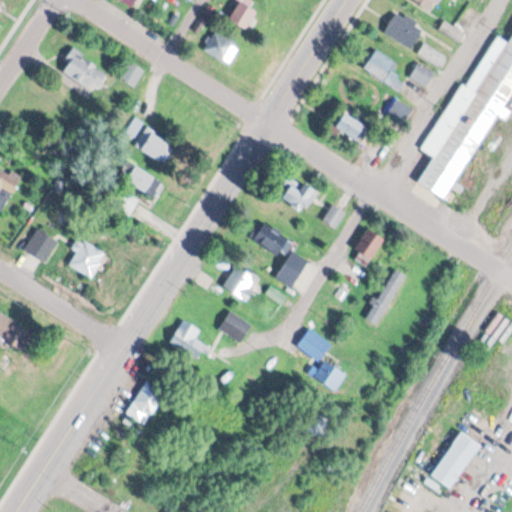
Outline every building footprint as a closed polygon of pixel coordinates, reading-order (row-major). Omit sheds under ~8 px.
[(119,0),(133,8),(138,0),(119,0)] [(250,9),(254,3),(248,0),(240,0),(229,22),(247,32),(257,13),(250,9)] [(409,0),(431,14),(440,0),(409,0)] [(397,13),(384,33),(411,50),(424,30),(397,13)] [(462,42),(466,31),(443,22),(439,33),(462,42)] [(192,43),(229,66),(240,48),(204,25),(192,43)] [(448,196),(511,95),(511,33),(508,40),(497,33),(424,146),(436,154),(420,178),(448,196)] [(446,58),(425,44),(418,54),(439,68),(446,58)] [(391,74),(397,64),(377,50),(364,69),(393,88),(399,79),(391,74)] [(91,88),(93,84),(100,88),(109,70),(72,51),(61,73),(91,88)] [(121,78),(133,86),(144,72),(131,63),(121,78)] [(435,73),(418,63),(409,78),(427,88),(435,73)] [(386,118),(402,127),(412,108),(396,99),(386,118)] [(362,142),(370,125),(345,112),(337,129),(362,142)] [(136,147),(161,163),(172,145),(147,129),(136,147)] [(123,181),(154,198),(163,181),(131,165),(123,181)] [(0,212),(18,186),(0,173),(0,212)] [(279,196),(303,212),(316,192),(292,177),(279,196)] [(336,229),(345,213),(333,205),(323,221),(336,229)] [(279,257),(291,242),(265,223),(254,238),(279,257)] [(43,263),(58,243),(38,229),(24,249),(43,263)] [(386,240),(374,231),(355,259),(367,268),(386,240)] [(77,252),(69,265),(92,279),(107,254),(79,237),(72,249),(77,252)] [(276,276),(291,287),(309,262),(293,251),(276,276)] [(223,287),(246,302),(260,280),(237,265),(223,287)] [(402,273),(394,270),(381,301),(375,298),(366,319),(380,325),(402,273)] [(219,328),(240,343),(252,327),(231,312),(219,328)] [(0,331),(0,332),(0,346),(18,346),(18,317),(0,317),(0,331)] [(210,348),(196,338),(201,331),(185,320),(170,341),(199,362),(210,348)] [(297,346),(318,362),(331,346),(310,329),(297,346)] [(126,414),(145,426),(166,392),(148,380),(126,414)] [(451,487),(481,446),(460,431),(430,472),(451,487)]
